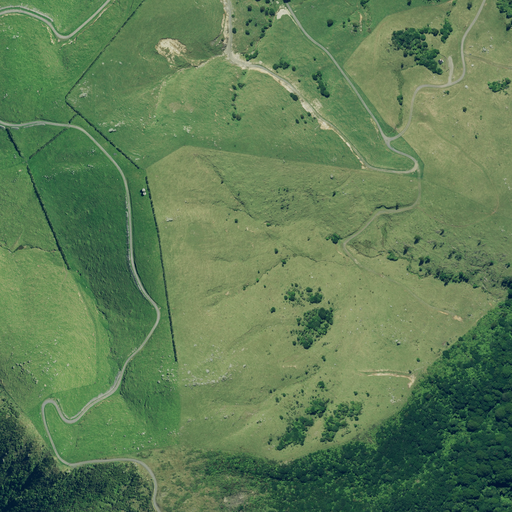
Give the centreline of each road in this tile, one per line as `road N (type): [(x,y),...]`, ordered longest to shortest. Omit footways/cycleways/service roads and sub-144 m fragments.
road 1 (track): [(0,121),(77,126),(126,182),(132,264),(157,321),(114,391),(74,422),(44,401),(43,421),(66,464),(142,463),(153,476),(159,511)]
road 2 (track): [(486,0),(462,48),(466,76),(417,87),(409,120),(381,138),(367,100),(282,0)]
road 3 (track): [(109,0),(64,38),(27,13),(0,14)]
